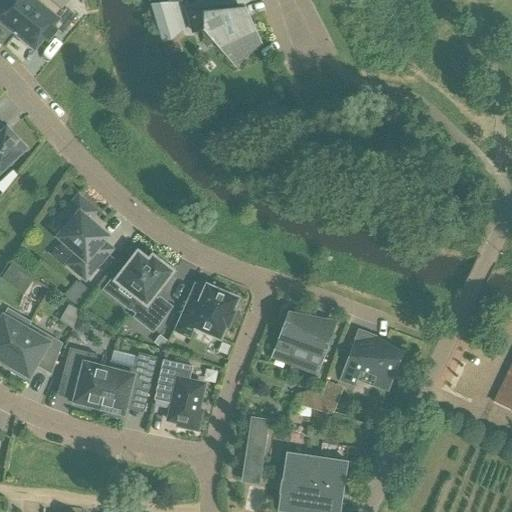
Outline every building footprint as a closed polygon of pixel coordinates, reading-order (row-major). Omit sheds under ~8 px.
[(10,0),(0,12),(0,26),(13,38),(41,4),(35,0),(10,0)] [(176,20),(167,1),(149,3),(156,26),(176,20)] [(41,4),(13,38),(33,54),(50,33),(59,40),(75,21),(65,14),(60,20),(46,8),(41,4)] [(235,68),(261,45),(251,33),(250,34),(244,12),(238,13),(235,6),(225,7),(225,5),(210,6),(211,8),(186,10),(193,33),(211,27),(215,40),(213,42),(219,49),(235,68)] [(0,168),(23,147),(17,141),(20,139),(11,130),(9,132),(6,130),(0,135),(0,168)] [(87,220),(94,212),(78,198),(58,221),(66,228),(58,238),(77,254),(68,264),(85,278),(110,250),(101,242),(106,237),(96,228),(97,227),(96,226),(95,228),(91,224),(92,222),(91,221),(90,223),(87,220)] [(150,257),(147,261),(137,254),(115,282),(137,299),(129,308),(137,314),(134,318),(153,331),(170,307),(158,298),(156,302),(151,299),(171,272),(168,269),(170,266),(156,256),(154,259),(150,257)] [(229,296),(231,292),(216,286),(214,289),(206,286),(198,304),(187,299),(174,330),(190,337),(194,329),(220,340),(225,327),(227,328),(233,313),(232,312),(237,300),(229,296)] [(287,313),(274,350),(290,356),(307,362),(303,372),(317,377),(331,339),(334,330),(303,319),(287,313)] [(26,330),(25,330),(0,314),(0,361),(5,364),(26,330)] [(26,330),(5,364),(13,369),(11,372),(25,380),(27,377),(29,378),(36,366),(51,375),(62,344),(28,325),(25,330),(26,330)] [(372,386),(388,392),(403,353),(376,337),(370,338),(366,347),(362,346),(360,350),(351,347),(339,381),(355,387),(360,372),(375,378),(372,386)] [(108,370),(108,369),(94,366),(96,356),(69,349),(62,376),(79,381),(73,403),(77,404),(76,407),(89,411),(90,407),(98,409),(108,370)] [(108,370),(98,409),(106,412),(106,415),(119,419),(120,415),(124,416),(129,394),(146,398),(157,358),(138,354),(134,367),(110,361),(108,369),(108,370)] [(178,423),(177,426),(196,430),(201,411),(198,410),(203,386),(189,382),(192,367),(162,361),(154,401),(172,405),(168,421),(178,423)] [(511,411),(511,363),(493,402),(511,411)] [(304,407),(264,402),(263,415),(319,422),(320,415),(343,418),(345,400),(306,395),(304,407)] [(138,414),(138,431),(149,431),(149,414),(138,414)] [(250,419),(247,445),(263,447),(266,421),(250,419)] [(279,495),(276,511),(339,511),(347,462),(346,462),(320,458),(285,453),(281,481),(280,481),(278,495),(279,495)]
